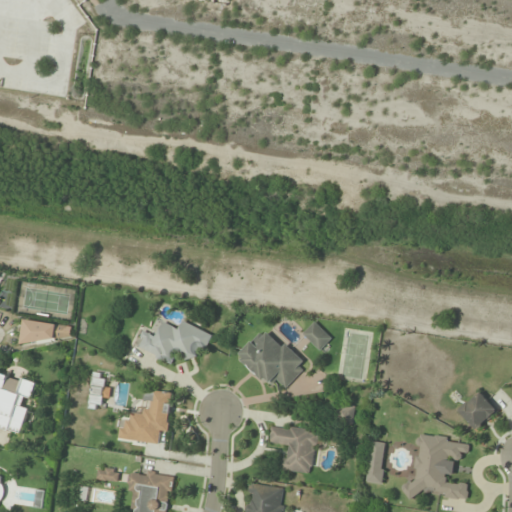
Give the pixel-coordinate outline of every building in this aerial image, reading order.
[(72,326),(25,319),(22,338),(70,345),(72,326)] [(137,349),(173,364),(178,353),(194,360),(199,346),(207,349),(213,334),(184,322),(181,329),(163,322),(158,335),(144,330),(137,349)] [(332,339),(315,322),(303,334),(321,351),(332,339)] [(285,343),(281,346),(263,329),(238,357),(269,386),(276,378),(286,388),(308,364),(285,343)] [(0,428),(23,434),(31,404),(32,404),(38,383),(0,373),(0,428)] [(91,407),(107,407),(107,374),(91,374),(91,407)] [(118,439),(159,444),(160,431),(169,432),(174,393),(146,389),(143,414),(131,412),(130,420),(121,419),(118,439)] [(458,411),(477,430),(498,410),(479,390),(458,411)] [(353,424),(355,406),(338,405),(336,422),(353,424)] [(313,474),(319,430),(272,424),(269,443),(286,446),(283,470),(313,474)] [(469,439),(419,437),(417,482),(405,481),(405,494),(468,496),(468,484),(448,483),(449,456),(469,457),(469,439)] [(384,442),(370,442),(370,484),(384,484),(384,442)] [(98,480),(119,481),(119,469),(99,468),(98,480)] [(169,511),(173,475),(130,471),(129,492),(133,492),(132,511),(137,511),(136,511),(169,511)] [(282,511),(286,487),(249,484),(246,511),(248,511),(282,511)]
